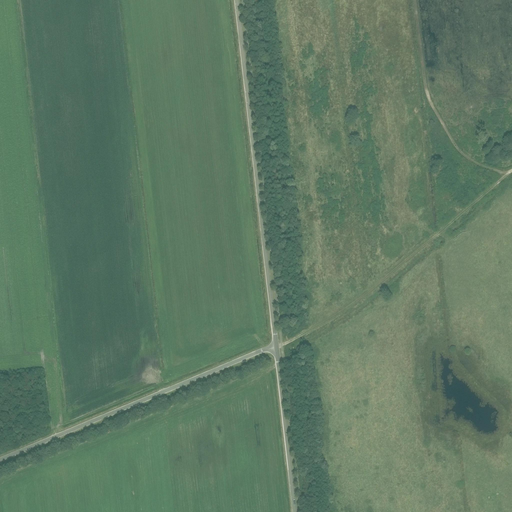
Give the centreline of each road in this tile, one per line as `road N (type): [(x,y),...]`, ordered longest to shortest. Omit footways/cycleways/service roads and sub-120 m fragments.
road 1 (tertiary): [(276,346),(236,0)]
road 2 (unclassified): [(0,459),(276,346)]
road 3 (track): [(511,171),(345,313),(281,346)]
road 4 (track): [(511,171),(466,157),(440,120),(425,79),(415,0)]
road 5 (tertiary): [(294,511),(276,346)]
